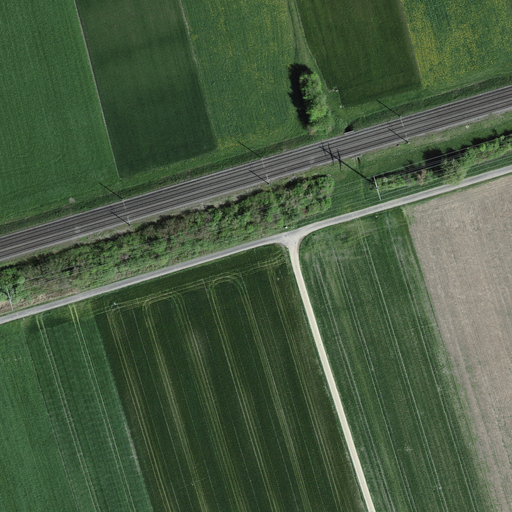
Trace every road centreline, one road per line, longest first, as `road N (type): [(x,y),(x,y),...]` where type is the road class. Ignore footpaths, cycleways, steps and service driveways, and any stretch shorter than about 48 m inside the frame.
road 1 (track): [(511,170),(0,321)]
road 2 (track): [(287,237),(372,511)]
